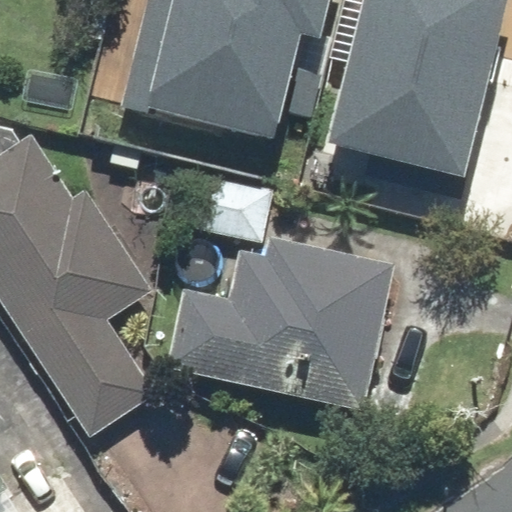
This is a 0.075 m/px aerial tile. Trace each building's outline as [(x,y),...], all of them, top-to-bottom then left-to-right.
[(285,121),(315,0),(176,0),(147,117),(224,136),(231,108),(285,121)] [(508,0),(352,0),(317,140),(463,178),(508,0)] [(0,301),(96,442),(162,397),(112,324),(153,296),(87,200),(77,207),(31,140),(0,160),(0,301)] [(238,303),(186,294),(171,375),(366,409),(391,265),(276,245),(273,263),(246,258),(238,303)] [(0,511),(0,498),(11,491),(0,473),(0,511)]
